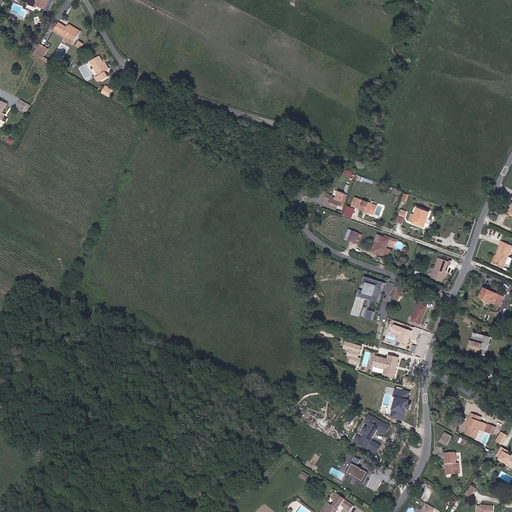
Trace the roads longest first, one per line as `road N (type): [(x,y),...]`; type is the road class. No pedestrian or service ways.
road 1 (residential): [(451,296),(308,233),(293,141),(276,125),(187,98),(123,64),(84,0)]
road 2 (tertiary): [(387,511),(425,458),(427,352),(451,296)]
road 3 (tertiary): [(451,296),(511,156)]
